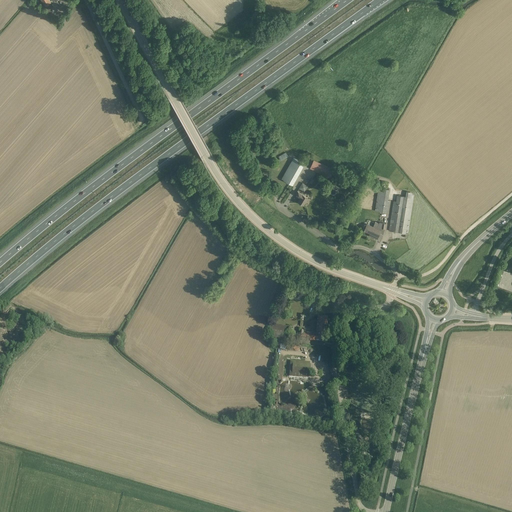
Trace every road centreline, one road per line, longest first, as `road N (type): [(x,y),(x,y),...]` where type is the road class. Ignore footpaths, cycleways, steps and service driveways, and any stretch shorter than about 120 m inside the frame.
road 1 (motorway): [(0,290),(159,160),(379,0)]
road 2 (motorway): [(347,0),(0,262)]
road 3 (unclassified): [(391,290),(313,261),(246,213),(119,0)]
road 4 (unclassified): [(372,511),(356,501),(332,295),(380,307),(391,290)]
road 5 (unknown): [(169,173),(226,239),(332,295)]
road 6 (tertiary): [(385,511),(426,345)]
road 7 (unclassified): [(391,290),(400,273),(363,248),(334,247),(276,204)]
road 8 (unclassified): [(140,117),(85,0)]
